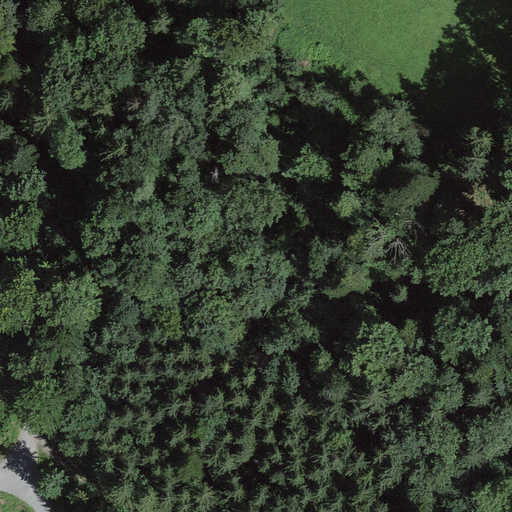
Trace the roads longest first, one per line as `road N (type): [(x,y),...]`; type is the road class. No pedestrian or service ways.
road 1 (track): [(0,297),(34,436),(21,478)]
road 2 (track): [(34,436),(99,492),(139,511)]
